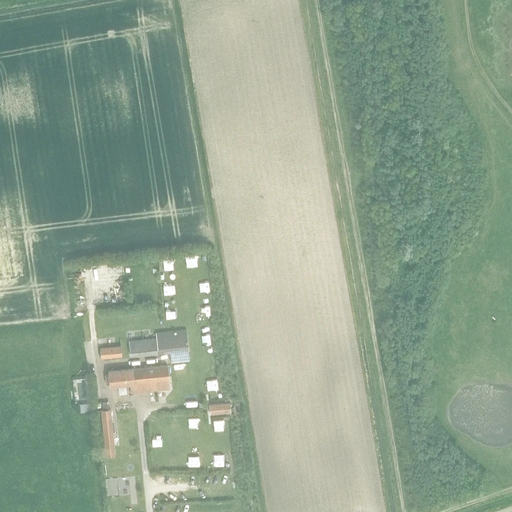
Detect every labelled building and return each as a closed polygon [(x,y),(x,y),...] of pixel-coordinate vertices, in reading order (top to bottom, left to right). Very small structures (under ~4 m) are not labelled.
[(157,337),(129,340),(131,355),(170,351),(171,362),(189,360),(188,349),(186,329),(156,332),(157,337)] [(101,358),(122,355),(121,345),(100,347),(101,358)] [(108,371),(109,386),(130,383),(131,392),(170,388),(167,365),(108,371)] [(102,447),(103,456),(115,454),(110,409),(109,409),(108,401),(102,401),(103,410),(101,410),(105,447),(102,447)] [(209,404),(210,413),(231,411),(230,402),(209,404)]
